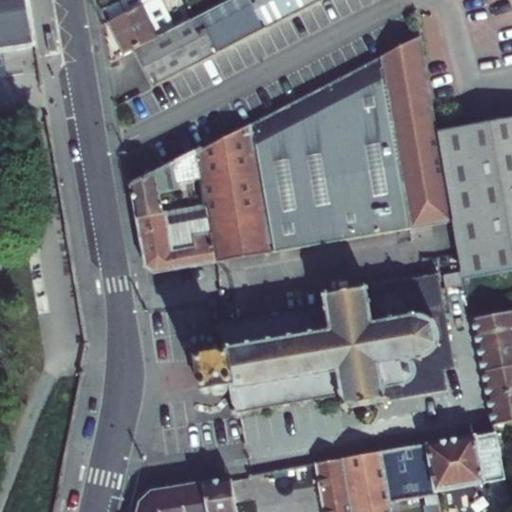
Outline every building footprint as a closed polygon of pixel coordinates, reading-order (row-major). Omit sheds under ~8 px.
[(0,0),(0,52),(5,52),(37,46),(29,0),(0,0)] [(169,33),(151,0),(122,0),(102,11),(123,56),(132,51),(169,33)] [(322,0),(231,0),(169,33),(132,51),(151,89),(187,70),(219,53),(252,37),(284,20),(318,3),(322,0)] [(203,208),(213,264),(452,222),(436,132),(419,38),(234,135),(211,146),(192,156),(202,208),(203,208)] [(0,73),(9,72),(5,52),(0,52),(0,73)] [(511,117),(436,132),(452,222),(454,221),(465,280),(511,271),(511,117)] [(138,220),(162,215),(158,195),(179,190),(178,185),(191,182),(196,209),(202,208),(192,156),(132,187),(138,220)] [(138,220),(146,268),(156,274),(213,264),(203,208),(202,208),(196,209),(162,215),(138,220)] [(399,284),(387,286),(387,285),(383,285),(383,284),(381,284),(381,286),(379,286),(379,287),(366,290),(366,289),(363,289),(363,287),(362,285),(360,285),(360,287),(327,293),(327,291),(324,291),(325,294),(322,294),(323,296),(321,296),(322,299),(324,299),(325,309),(311,311),(311,310),(309,310),(309,309),(305,309),(306,311),(304,311),(304,312),(289,315),(289,314),(287,314),(287,312),(284,313),(284,315),(283,315),(283,316),(269,319),(269,317),(267,317),(267,316),(263,316),(264,318),(262,319),(262,320),(247,322),(247,321),(246,321),(245,320),(242,320),(242,322),(241,322),(241,323),(225,326),(225,323),(222,323),(222,327),(219,327),(220,331),(218,331),(218,334),(221,334),(221,336),(222,336),(224,348),(223,348),(222,348),(223,352),(222,352),(218,349),(207,351),(205,354),(205,356),(203,356),(202,355),(198,355),(199,361),(195,361),(200,390),(204,390),(204,394),(209,393),(209,391),(211,391),(212,394),(215,396),(224,395),(228,389),(229,389),(230,393),(231,393),(232,393),(234,404),(233,404),(233,407),(231,408),(232,411),(234,410),(235,413),(238,413),(239,416),(240,416),(241,416),(241,412),(257,409),(258,411),(259,410),(259,413),(262,412),(261,410),(263,410),(263,408),(278,405),(278,407),(279,407),(280,409),(284,408),(283,407),(285,406),(285,404),(298,402),(298,404),(300,403),(300,405),(304,405),(303,403),(306,403),(305,401),(319,398),(319,400),(321,400),(322,402),(326,401),(325,399),(327,399),(326,397),(341,394),(342,405),(340,406),(341,409),(343,408),(343,409),(345,409),(345,412),(347,411),(347,409),(383,402),(384,405),(386,405),(386,402),(387,402),(386,401),(388,400),(388,399),(400,397),(401,398),(403,398),(403,399),(407,398),(407,397),(409,397),(408,396),(420,393),(420,395),(423,394),(423,396),(426,395),(426,393),(428,393),(428,392),(441,390),(441,391),(443,391),(443,392),(447,391),(447,387),(446,387),(445,385),(444,385),(442,372),(444,372),(443,370),(450,369),(450,370),(454,369),(454,365),(453,365),(452,361),(450,362),(449,352),(449,349),(450,349),(450,345),(448,345),(448,343),(447,343),(444,327),(445,327),(444,324),(446,323),(446,320),(444,320),(443,317),(442,317),(440,302),(440,299),(441,299),(440,295),(439,296),(439,293),(438,293),(435,280),(438,279),(437,276),(435,276),(435,275),(433,275),(433,276),(430,277),(431,278),(426,279),(425,278),(423,278),(423,277),(420,278),(421,279),(418,279),(418,280),(407,283),(407,281),(404,282),(404,280),(400,281),(401,282),(399,282),(399,284)] [(471,305),(474,321),(478,320),(497,317),(494,300),(471,305)] [(478,348),(511,340),(511,313),(497,317),(478,320),(473,322),(478,348)] [(511,340),(478,348),(483,373),(511,367),(511,340)] [(487,399),(511,393),(511,367),(483,373),(487,399)] [(511,422),(511,393),(487,399),(492,426),(511,422)] [(426,444),(435,493),(488,483),(493,503),(508,501),(495,435),(494,435),(474,438),(474,436),(426,444)] [(390,511),(389,505),(436,497),(435,493),(426,444),(344,459),(353,511),(390,511)] [(353,511),(344,459),(316,463),(324,511),(353,511)] [(231,478),(203,483),(208,511),(235,511),(235,505),(231,478)] [(154,492),(141,503),(138,511),(208,511),(203,483),(154,492)] [(254,511),(253,502),(235,505),(235,511),(254,511)]
